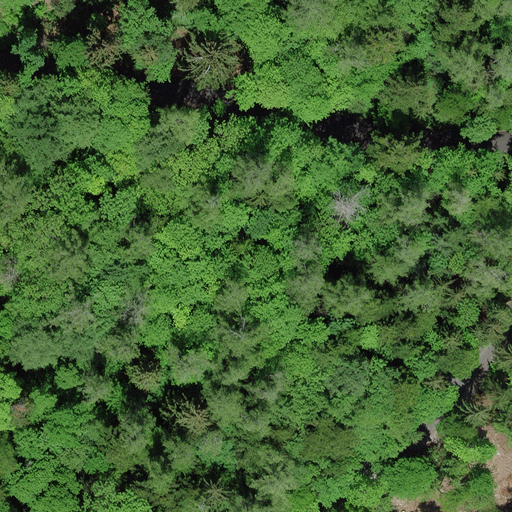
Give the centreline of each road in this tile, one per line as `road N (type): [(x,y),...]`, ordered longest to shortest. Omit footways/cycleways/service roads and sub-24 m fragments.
road 1 (unclassified): [(511,141),(348,129),(169,86),(0,61)]
road 2 (unclassified): [(297,511),(432,402),(511,319)]
